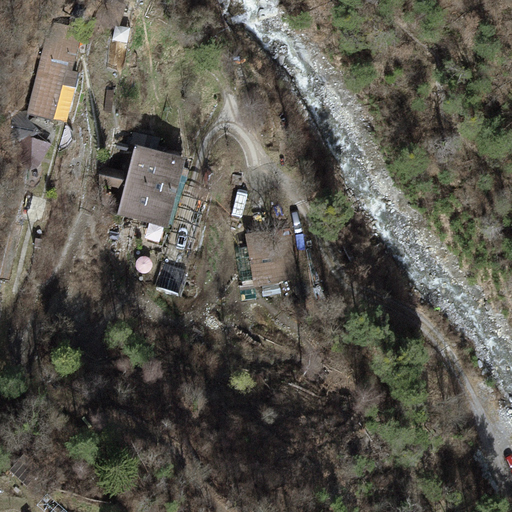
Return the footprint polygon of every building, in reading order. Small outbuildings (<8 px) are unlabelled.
[(92,30),(51,20),(27,113),(68,123),(92,30)] [(186,160),(136,147),(118,217),(168,230),(186,160)] [(126,183),(129,168),(103,164),(101,179),(126,183)] [(290,229),(249,235),(257,289),(298,284),(290,229)] [(177,291),(193,254),(177,247),(161,284),(177,291)]
